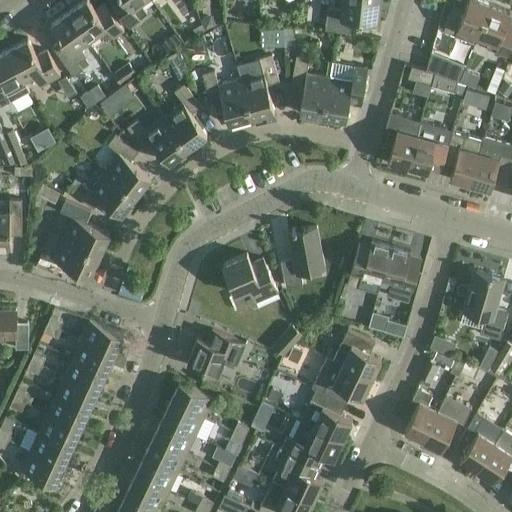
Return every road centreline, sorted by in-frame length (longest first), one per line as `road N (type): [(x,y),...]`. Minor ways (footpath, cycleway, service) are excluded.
road 1 (residential): [(101,305),(130,231),(214,149),(276,131),(362,149)]
road 2 (residential): [(351,186),(305,182),(189,245),(161,324)]
road 3 (residential): [(373,441),(420,339),(459,216)]
road 4 (residential): [(161,324),(121,446),(83,511)]
road 5 (residential): [(407,0),(362,149)]
road 6 (residential): [(489,511),(373,441)]
